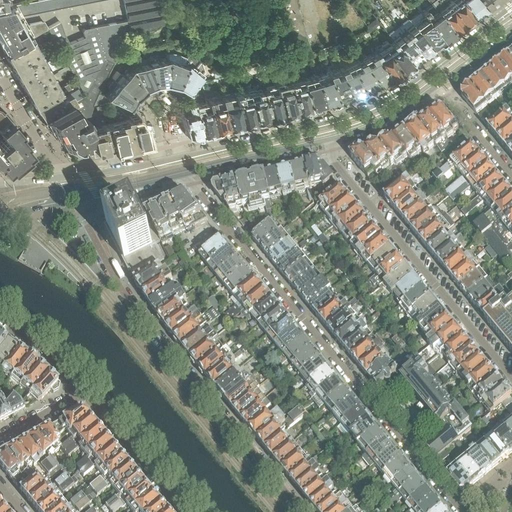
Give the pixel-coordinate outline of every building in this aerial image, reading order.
[(164,24),(159,0),(37,0),(31,1),(7,5),(7,7),(18,16),(97,0),(123,0),(126,16),(127,20),(107,24),(105,14),(81,18),(83,29),(82,31),(84,37),(69,44),(63,33),(59,22),(60,22),(59,21),(48,28),(48,29),(53,38),(42,44),(44,49),(55,42),(56,45),(46,51),(48,55),(58,49),(61,54),(66,63),(67,65),(70,69),(84,94),(81,96),(86,104),(92,106),(94,101),(98,93),(113,63),(116,64),(132,45),(130,43),(125,34),(153,29),(164,24)] [(280,0),(295,56),(295,57),(299,56),(300,60),(308,58),(306,54),(308,53),(302,27),(299,18),(294,0),(280,0)] [(447,4),(444,0),(434,0),(433,0),(426,0),(430,5),(431,4),(434,8),(452,32),(459,27),(463,24),(447,4)] [(473,16),(460,0),(452,0),(447,4),(463,24),(466,21),(473,16)] [(484,8),(478,0),(460,0),(473,16),(477,13),(484,8)] [(452,32),(434,8),(428,12),(426,10),(424,9),(422,11),(418,5),(416,7),(420,12),(441,40),(445,38),(452,32)] [(0,28),(16,19),(16,20),(16,19),(15,16),(18,16),(7,7),(0,8),(0,28)] [(441,40),(420,12),(409,21),(430,49),(438,43),(441,40)] [(30,38),(48,29),(48,28),(47,28),(43,21),(27,25),(21,28),(18,23),(16,19),(16,20),(16,19),(0,28),(0,46),(1,49),(2,48),(4,53),(30,38)] [(430,49),(409,21),(408,19),(398,26),(420,56),(423,54),(424,53),(424,54),(430,49)] [(420,56),(398,26),(388,34),(393,41),(410,64),(417,59),(417,58),(420,56)] [(335,44),(347,40),(345,33),(333,38),(335,44)] [(44,63),(39,55),(30,38),(4,53),(3,53),(18,78),(44,63)] [(410,64),(393,41),(389,44),(387,41),(381,45),(399,71),(410,64)] [(399,71),(381,45),(374,49),(376,52),(372,54),(386,79),(399,71)] [(203,71),(199,61),(188,52),(185,61),(186,61),(180,76),(176,85),(186,91),(196,80),(196,79),(203,71)] [(61,54),(51,60),(55,68),(66,63),(61,54)] [(386,79),(372,54),(367,57),(365,55),(361,57),(361,60),(360,60),(373,86),(374,85),(382,81),(382,82),(386,79)] [(180,76),(186,61),(185,61),(180,59),(177,58),(177,57),(174,56),(171,60),(166,58),(164,83),(176,85),(180,76)] [(164,83),(166,58),(156,61),(155,57),(146,59),(153,84),(164,83)] [(511,62),(508,58),(508,57),(500,63),(511,78),(511,62)] [(153,84),(146,59),(137,61),(138,65),(129,67),(142,88),(153,84)] [(362,91),(350,65),(343,68),(342,66),(340,66),(337,59),(333,60),(337,70),(349,96),(349,97),(362,91)] [(373,86),(360,60),(350,65),(362,91),(373,86)] [(58,88),(53,80),(61,76),(60,75),(70,69),(67,65),(50,75),(49,72),(44,63),(18,78),(32,104),(58,88)] [(511,78),(500,63),(491,70),(507,91),(511,87),(511,78)] [(142,88),(129,67),(123,75),(119,72),(112,80),(133,96),(142,88)] [(349,96),(337,70),(326,74),(335,101),(341,99),(349,96)] [(507,91),(491,70),(491,71),(481,78),(497,99),(507,91)] [(335,101),(326,74),(314,78),(322,104),(327,103),(335,101)] [(281,114),(274,83),(273,83),(273,84),(265,86),(263,76),(258,77),(261,90),(267,118),(281,115),(281,114)] [(322,104),(314,78),(314,77),(302,81),(308,108),(322,104)] [(497,99),(481,78),(471,86),(487,107),(497,99)] [(133,96),(112,80),(105,89),(109,91),(104,96),(127,107),(133,96)] [(290,112),(294,111),(287,83),(286,81),(286,80),(281,81),(274,83),(281,114),(290,112)] [(308,108),(302,81),(302,80),(287,83),(294,111),(299,110),(308,108)] [(41,118),(73,100),(81,95),(77,88),(71,91),(67,84),(58,89),(58,88),(32,104),(41,118)] [(487,107),(471,86),(462,92),(462,96),(461,97),(476,115),(487,107)] [(267,118),(261,90),(254,91),(254,88),(246,89),(254,121),(267,118)] [(233,95),(240,124),(244,123),(254,121),(246,89),(238,91),(238,90),(232,92),(233,95)] [(233,95),(232,92),(218,95),(219,99),(226,127),(226,128),(240,124),(233,95)] [(94,101),(92,106),(95,105),(99,103),(102,95),(98,93),(94,101)] [(226,127),(219,99),(218,95),(205,98),(206,102),(213,131),(226,127)] [(87,124),(89,115),(91,109),(92,106),(86,104),(81,96),(73,101),(73,100),(41,118),(46,127),(48,126),(49,128),(49,129),(52,134),(54,133),(55,135),(55,136),(60,145),(69,149),(75,148),(74,146),(85,145),(84,140),(85,129),(86,129),(87,124)] [(198,134),(191,101),(184,103),(185,106),(180,107),(180,108),(180,113),(183,126),(185,135),(189,137),(198,134)] [(206,102),(198,104),(198,102),(193,103),(192,101),(191,101),(198,134),(213,131),(206,102)] [(112,153),(105,123),(104,123),(103,117),(101,110),(99,105),(95,107),(97,113),(89,115),(87,124),(86,129),(85,129),(84,140),(90,139),(93,150),(96,150),(98,156),(112,153)] [(146,140),(143,126),(128,109),(126,110),(125,108),(120,106),(118,108),(126,116),(128,118),(135,146),(144,144),(145,143),(145,142),(144,142),(144,140),(145,140),(146,140)] [(1,167),(2,166),(3,165),(5,167),(22,153),(20,151),(22,149),(23,150),(25,148),(23,145),(22,146),(16,138),(18,137),(12,130),(15,128),(13,126),(12,126),(9,123),(4,117),(6,116),(0,108),(0,168),(2,167),(1,167)] [(459,131),(445,114),(442,111),(438,111),(429,117),(447,139),(458,131),(458,132),(459,131)] [(511,142),(511,117),(508,112),(486,129),(504,150),(511,142)] [(135,146),(128,118),(126,116),(123,118),(123,121),(116,122),(123,150),(131,148),(131,147),(135,146)] [(452,146),(447,139),(429,117),(419,122),(416,124),(434,146),(435,147),(436,147),(441,155),(452,146)] [(123,150),(116,122),(110,124),(110,121),(105,123),(112,153),(123,150)] [(434,146),(416,124),(404,131),(422,154),(423,156),(428,152),(427,150),(434,146)] [(422,154),(404,131),(392,140),(408,160),(410,163),(422,154)] [(408,160),(392,140),(386,140),(386,139),(378,146),(397,168),(408,160)] [(466,141),(455,149),(459,153),(469,145),(466,141)] [(397,168),(378,146),(375,146),(372,145),(367,147),(364,152),(380,170),(384,174),(385,173),(396,187),(406,179),(397,168)] [(458,173),(479,156),(471,146),(432,178),(441,188),(443,186),(447,183),(443,178),(454,168),(458,173)] [(380,170),(364,152),(358,150),(351,155),(351,158),(368,179),(380,170)] [(449,198),(488,166),(479,156),(458,173),(462,178),(447,191),(443,186),(441,188),(443,191),(449,198)] [(333,181),(324,169),(321,170),(320,164),(316,162),(305,164),(310,190),(311,190),(322,187),(323,189),(324,189),(333,181)] [(310,190),(305,164),(291,168),(296,192),(300,194),(303,193),(305,191),(305,190),(307,190),(307,192),(310,202),(313,201),(313,200),(312,195),(311,190),(310,190)] [(475,193),(496,176),(488,166),(449,198),(453,203),(471,188),(475,193)] [(296,192),(291,168),(278,171),(284,198),(293,196),(292,194),(295,193),(295,195),(296,201),(299,201),(296,192)] [(284,198),(278,171),(264,174),(270,200),(278,198),(278,197),(282,196),(283,198),(284,198)] [(270,200),(264,174),(236,181),(243,207),(256,204),(257,210),(266,208),(268,215),(273,214),(270,200)] [(465,218),(504,186),(496,176),(475,193),(479,198),(461,212),(465,218)] [(394,210),(416,192),(415,191),(416,191),(406,179),(396,187),(392,191),(384,198),(394,210)] [(243,207),(236,181),(222,185),(215,186),(213,189),(214,193),(222,202),(223,202),(224,205),(226,204),(227,208),(228,208),(228,210),(230,212),(237,210),(237,208),(241,207),(241,208),(243,207)] [(384,198),(392,191),(388,186),(380,193),(384,198)] [(474,228),(511,196),(511,195),(504,186),(465,218),(474,228)] [(326,216),(348,198),(340,188),(319,205),(322,208),(320,210),(326,216)] [(402,220),(424,202),(416,192),(394,210),(402,220)] [(204,218),(186,197),(182,196),(172,201),(187,230),(194,227),(195,230),(208,223),(203,218),(204,218)] [(483,239),(511,214),(511,196),(474,228),(483,239)] [(334,228),(356,209),(348,198),(326,216),(331,223),(330,224),(334,228)] [(187,230),(172,201),(171,202),(159,208),(173,236),(173,237),(187,230)] [(410,229),(431,211),(424,202),(402,220),(410,229)] [(173,236),(159,208),(146,214),(161,244),(162,247),(169,243),(167,239),(173,236)] [(342,237),(365,219),(356,209),(334,228),(337,232),(338,231),(342,237)] [(157,246),(161,244),(146,214),(140,217),(136,210),(106,218),(108,225),(105,226),(128,271),(128,272),(129,274),(132,275),(134,279),(134,280),(164,261),(157,246)] [(418,239),(446,216),(444,213),(438,219),(431,211),(410,229),(418,239)] [(511,262),(511,214),(483,239),(507,267),(511,262)] [(426,249),(447,233),(448,231),(442,224),(448,218),(446,216),(418,239),(426,249)] [(350,247),(373,229),(365,219),(342,237),(350,247)] [(247,225),(246,222),(244,223),(240,220),(238,222),(243,228),(247,225)] [(260,249),(282,231),(274,221),(270,224),(252,239),(260,249)] [(75,237),(74,229),(65,230),(66,239),(75,237)] [(358,257),(380,238),(373,229),(350,247),(354,251),(354,252),(358,257)] [(269,259),(290,241),(282,231),(260,249),(269,259)] [(434,259),(454,242),(447,233),(426,249),(434,259)] [(466,240),(463,236),(462,236),(457,241),(460,245),(466,240)] [(367,266),(389,248),(380,238),(358,257),(361,262),(362,261),(367,266)] [(208,268),(230,250),(221,239),(199,257),(208,268)] [(277,269),(298,251),(290,241),(269,259),(277,269)] [(443,269),(463,252),(454,242),(434,259),(443,269)] [(49,264),(50,261),(26,247),(18,260),(41,273),(43,274),(49,264)] [(376,276),(397,258),(389,248),(367,266),(367,267),(368,266),(372,272),(366,278),(369,281),(374,277),(376,276)] [(216,278),(238,260),(230,250),(208,268),(216,278)] [(286,279),(307,262),(298,251),(277,269),(286,279)] [(191,263),(182,252),(179,256),(188,267),(191,263)] [(451,279),(471,263),(463,253),(463,252),(443,269),(451,279)] [(384,286),(406,268),(397,258),(376,276),(384,286)] [(225,288),(247,270),(238,260),(216,278),(225,288)] [(294,289),(315,271),(307,262),(286,279),(294,289)] [(459,288),(479,272),(471,263),(451,279),(459,288)] [(143,294),(170,276),(167,272),(164,273),(160,267),(135,283),(143,294)] [(392,296),(393,295),(414,278),(406,268),(384,286),(392,296)] [(234,298),(255,281),(247,270),(225,288),(234,298)] [(302,299),(323,281),(315,271),(294,289),(302,299)] [(467,299),(488,282),(480,272),(479,273),(479,272),(459,288),(467,299)] [(149,305),(173,288),(170,283),(173,281),(170,276),(143,294),(145,298),(149,305)] [(401,305),(422,288),(414,278),(393,295),(401,305)] [(242,308),(263,290),(255,281),(234,298),(231,301),(236,307),(221,319),(224,322),(234,314),(242,308)] [(309,308),(331,291),(323,281),(302,299),(309,308)] [(475,308),(496,292),(488,282),(467,299),(475,308)] [(157,317),(184,298),(180,291),(177,287),(174,289),(173,288),(149,305),(155,313),(157,317)] [(409,315),(430,298),(422,288),(401,305),(409,315)] [(484,319),(505,302),(502,299),(505,296),(500,289),(496,292),(475,308),(484,319)] [(250,317),(271,300),(263,290),(242,308),(234,314),(224,322),(227,320),(230,323),(242,313),(247,320),(250,317)] [(318,319),(339,301),(331,291),(309,308),(318,319)] [(166,328),(189,312),(184,304),(187,302),(184,298),(157,317),(162,324),(166,328)] [(221,308),(213,298),(208,302),(214,311),(216,312),(221,308)] [(365,298),(359,302),(365,309),(370,304),(365,298)] [(417,324),(438,307),(430,298),(409,315),(417,324)] [(259,326),(279,309),(271,300),(250,317),(250,318),(251,317),(259,326)] [(326,328),(349,309),(341,300),(339,301),(318,319),(326,328)] [(511,302),(508,306),(505,302),(484,319),(511,353),(511,302)] [(425,335),(446,318),(438,307),(417,324),(425,335)] [(267,336),(288,320),(279,309),(259,326),(267,336)] [(334,338),(357,319),(349,309),(326,328),(334,338)] [(384,319),(392,313),(389,309),(381,316),(384,319)] [(208,328),(221,318),(216,312),(214,311),(201,320),(174,338),(181,348),(207,327),(208,328)] [(174,338),(201,320),(196,313),(192,316),(189,312),(166,328),(174,338)] [(372,324),(381,317),(378,314),(369,321),(372,324)] [(430,347),(454,327),(446,318),(425,335),(429,340),(426,342),(430,347)] [(343,348),(365,329),(357,319),(334,338),(343,348)] [(275,346),(295,329),(288,320),(267,336),(275,346)] [(218,334),(224,329),(221,325),(214,330),(218,334)] [(189,358),(216,337),(212,334),(208,328),(207,327),(181,348),(184,352),(189,358)] [(441,355),(462,337),(454,327),(430,347),(434,351),(436,349),(441,355)] [(283,356),(303,339),(295,329),(275,346),(283,356)] [(351,358),(373,339),(365,329),(343,348),(351,358)] [(246,336),(242,332),(237,336),(240,341),(246,336)] [(198,369),(223,348),(219,343),(220,342),(216,337),(189,358),(198,369)] [(449,364),(470,346),(462,337),(441,355),(449,364)] [(291,366),(312,349),(303,339),(283,356),(277,361),(282,366),(288,361),(291,366)] [(359,369),(382,350),(373,339),(351,358),(359,369)] [(0,372),(16,349),(6,342),(4,340),(0,346),(0,372)] [(457,374),(478,356),(470,346),(449,364),(457,374)] [(207,380),(232,359),(227,354),(224,356),(220,351),(224,348),(223,348),(198,369),(207,380)] [(11,380),(28,357),(16,349),(0,372),(10,379),(11,380)] [(300,376),(320,359),(312,349),(291,366),(300,376)] [(367,378),(386,361),(389,359),(382,350),(359,369),(367,378)] [(466,384),(487,367),(478,356),(457,374),(466,384)] [(20,387),(38,365),(28,357),(11,380),(20,387)] [(248,381),(244,376),(242,378),(233,367),(236,364),(232,359),(207,380),(224,400),(248,381)] [(308,385),(328,369),(320,359),(300,376),(308,386),(308,385)] [(390,380),(397,374),(386,361),(367,378),(377,391),(385,384),(386,386),(389,386),(391,384),(391,381),(390,380)] [(410,390),(427,375),(429,374),(419,363),(400,378),(410,390)] [(29,394),(48,374),(38,365),(20,387),(24,390),(29,394)] [(474,394),(495,377),(487,367),(466,384),(468,387),(469,388),(467,389),(472,395),(474,394)] [(317,396),(337,379),(328,369),(308,385),(315,394),(313,396),(312,395),(307,399),(309,402),(314,398),(317,396)] [(58,391),(59,385),(48,374),(29,394),(29,395),(37,403),(41,401),(50,391),(53,394),(58,391)] [(438,376),(434,380),(438,386),(443,382),(438,376)] [(293,385),(300,380),(298,377),(291,383),(293,385)] [(482,404),(503,387),(495,377),(474,394),(482,404)] [(325,406),(345,389),(337,379),(317,396),(325,406)] [(232,410),(253,393),(248,387),(251,384),(248,381),(224,400),(232,410)] [(271,411),(267,405),(256,393),(263,387),(262,386),(255,391),(253,393),(232,410),(248,430),(271,411)] [(490,414),(510,397),(511,397),(503,387),(482,404),(490,414)] [(333,416),(353,399),(345,389),(325,406),(333,416)] [(24,410),(22,406),(21,403),(15,398),(12,395),(3,404),(10,417),(24,410)] [(458,410),(456,408),(455,406),(452,408),(449,404),(450,403),(445,397),(444,398),(441,395),(437,398),(435,395),(426,402),(428,404),(424,407),(436,421),(448,412),(451,416),(458,410)] [(3,404),(0,399),(0,423),(10,417),(3,404)] [(341,426),(361,409),(353,399),(333,416),(341,426)] [(350,436),(370,419),(361,409),(341,426),(350,436)] [(434,459),(444,451),(463,435),(473,427),(458,410),(451,416),(440,425),(444,430),(424,446),(424,447),(434,459)] [(68,435),(89,418),(84,412),(79,411),(48,428),(56,437),(66,430),(68,433),(67,434),(68,435)] [(257,440),(283,419),(278,414),(276,416),(271,411),(248,430),(257,440)] [(265,450),(283,434),(279,429),(285,424),(290,429),(303,418),(298,411),(294,414),(292,416),(289,418),(288,420),(288,421),(286,423),(283,419),(257,440),(265,450)] [(440,425),(451,416),(448,412),(436,421),(437,422),(437,421),(440,425)] [(511,417),(511,416),(504,422),(506,424),(502,427),(511,438),(511,417)] [(64,455),(96,427),(89,418),(68,435),(72,440),(70,442),(69,441),(63,446),(60,448),(60,450),(64,455)] [(319,429),(326,422),(324,419),(316,426),(319,429)] [(358,446),(378,429),(370,419),(350,436),(358,446)] [(83,454),(104,436),(96,427),(64,455),(67,459),(62,464),(64,467),(71,461),(68,458),(79,449),(83,454)] [(511,453),(511,438),(502,427),(499,430),(497,428),(491,433),(493,436),(509,456),(511,453)] [(60,442),(56,437),(48,428),(37,434),(54,455),(60,450),(60,448),(63,446),(60,442)] [(327,438),(319,429),(315,432),(323,441),(327,438)] [(367,456),(387,440),(378,429),(358,446),(367,456)] [(54,455),(37,434),(27,440),(42,459),(45,456),(47,458),(44,461),(53,472),(59,468),(58,466),(58,467),(50,458),(54,455)] [(273,460),(292,444),(283,434),(265,450),(273,460)] [(79,473),(111,445),(104,436),(83,454),(86,458),(75,468),(79,473)] [(509,456),(493,436),(485,442),(501,462),(509,456)] [(42,459),(27,440),(16,446),(32,466),(33,468),(37,464),(46,475),(48,477),(53,472),(44,461),(40,464),(38,462),(42,459)] [(374,465),(394,449),(387,440),(367,456),(374,465)] [(501,462),(485,442),(476,450),(492,470),(501,462)] [(281,469),(300,454),(292,444),(273,460),(281,469)] [(98,472),(119,455),(111,445),(79,473),(83,477),(94,468),(98,472)] [(32,466),(16,446),(5,453),(29,483),(35,478),(28,469),(32,466)] [(383,476),(403,459),(394,449),(374,465),(383,476)] [(492,470),(476,450),(466,457),(483,478),(492,470)] [(439,465),(449,456),(444,451),(434,459),(435,460),(439,465)] [(29,483),(5,453),(0,455),(0,467),(19,491),(29,483)] [(290,479),(308,464),(300,454),(281,469),(289,479),(290,479)] [(105,483),(127,465),(119,455),(98,472),(101,476),(99,480),(85,492),(89,496),(105,483)] [(483,478),(466,457),(457,465),(473,486),(483,478)] [(391,486),(411,469),(403,459),(383,476),(391,486)] [(296,487),(324,465),(322,463),(318,467),(316,469),(314,466),(312,468),(308,464),(290,479),(296,487)] [(303,496),(322,480),(318,476),(321,474),(320,474),(328,467),(325,464),(324,465),(296,487),(303,496)] [(114,491),(135,474),(127,465),(105,483),(89,496),(89,497),(93,501),(110,487),(114,491)] [(473,486),(457,465),(446,474),(460,492),(465,492),(473,486)] [(46,484),(62,471),(59,468),(53,472),(48,477),(46,475),(42,478),(39,474),(35,478),(29,483),(19,491),(27,500),(46,484)] [(390,503),(419,479),(411,469),(391,486),(396,492),(393,495),(394,495),(387,501),(390,503)] [(102,511),(107,511),(142,483),(135,474),(114,491),(118,496),(101,510),(102,511)] [(35,510),(69,481),(65,476),(50,488),(46,484),(27,500),(35,510)] [(63,502),(68,498),(65,494),(77,483),(73,478),(69,481),(35,510),(36,511),(50,511),(63,502)] [(407,505),(427,488),(419,479),(390,503),(393,508),(400,502),(399,501),(402,499),(407,505)] [(309,503),(330,486),(328,483),(326,485),(322,480),(303,496),(309,503)] [(142,483),(107,511),(108,511),(109,511),(108,511),(117,511),(126,505),(130,510),(150,493),(142,483)] [(318,511),(337,496),(333,492),(336,489),(333,485),(331,487),(330,486),(309,503),(316,511),(318,511)] [(418,511),(435,498),(427,488),(407,505),(412,511),(411,511),(418,511)] [(146,511),(158,503),(150,493),(130,510),(131,511),(146,511)] [(335,511),(348,502),(354,497),(351,493),(345,498),(344,497),(340,500),(337,496),(318,511),(335,511)] [(71,511),(85,501),(84,499),(80,495),(67,507),(63,502),(50,511),(71,511)] [(81,511),(89,506),(88,505),(93,501),(89,497),(86,499),(85,498),(84,499),(85,501),(71,511),(81,511)] [(437,511),(443,508),(435,498),(418,511),(437,511)] [(351,511),(354,509),(348,502),(335,511),(351,511)] [(166,511),(158,503),(146,511),(166,511)]
